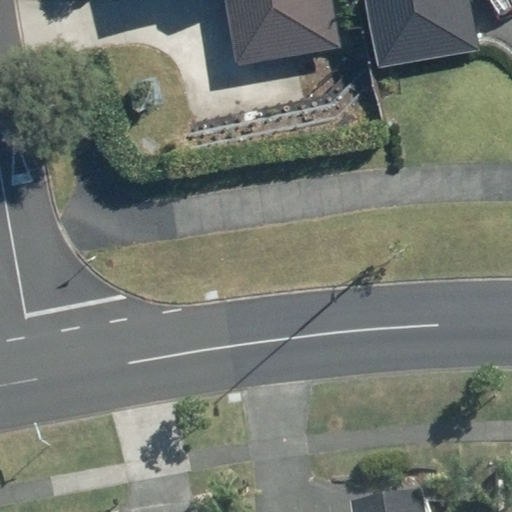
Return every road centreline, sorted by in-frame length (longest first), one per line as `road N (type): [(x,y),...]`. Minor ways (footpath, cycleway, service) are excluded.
road 1 (tertiary): [(511,313),(307,318),(37,368)]
road 2 (residential): [(37,368),(0,164)]
